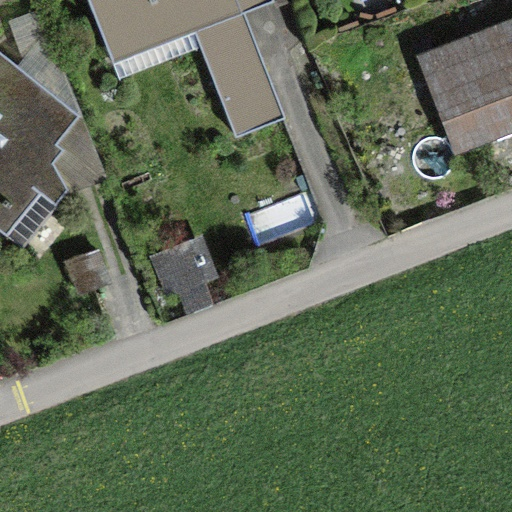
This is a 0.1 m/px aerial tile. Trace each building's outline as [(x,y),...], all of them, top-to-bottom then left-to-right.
[(89,0),(109,51),(189,19),(236,137),(284,118),(237,0),(89,0)] [(511,23),(405,65),(445,167),(511,140),(511,23)] [(79,116),(0,52),(0,214),(26,182),(33,188),(53,163),(50,161),(58,150),(54,147),(79,116)] [(207,290),(192,247),(138,266),(153,309),(207,290)] [(102,297),(89,261),(54,274),(67,309),(102,297)]
